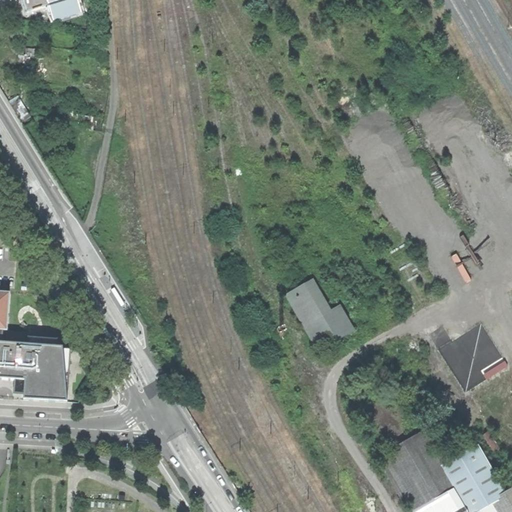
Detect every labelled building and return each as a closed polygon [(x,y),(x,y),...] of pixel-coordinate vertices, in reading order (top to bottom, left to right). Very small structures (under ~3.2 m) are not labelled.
[(85,13),(79,0),(22,0),(26,13),(48,6),(53,23),(85,13)] [(330,312),(312,280),(291,292),(322,346),(348,331),(335,310),(330,312)] [(111,290),(109,292),(120,308),(123,306),(114,291),(113,289),(111,290)] [(9,294),(0,292),(0,330),(3,331),(7,331),(9,294)] [(108,333),(109,332),(99,316),(95,318),(105,333),(106,335),(108,333)] [(28,338),(28,345),(58,347),(58,340),(28,338)] [(0,343),(0,379),(14,381),(25,381),(24,390),(24,395),(23,400),(67,403),(71,348),(58,347),(28,345),(2,343),(0,343)] [(14,394),(24,395),(24,390),(25,381),(14,381),(14,394)] [(511,511),(511,492),(491,504),(478,511),(463,486),(455,490),(422,433),(381,457),(412,511),(511,511)]
